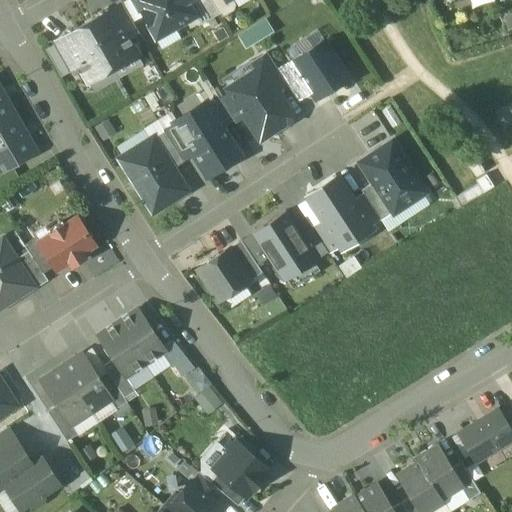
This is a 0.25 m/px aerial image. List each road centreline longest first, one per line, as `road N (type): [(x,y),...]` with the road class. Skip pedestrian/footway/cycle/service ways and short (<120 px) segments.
road 1 (residential): [(154,261),(10,25)]
road 2 (residential): [(312,466),(154,261)]
road 3 (residential): [(511,345),(312,466)]
road 4 (residential): [(154,261),(324,136)]
road 5 (residential): [(29,340),(154,261)]
